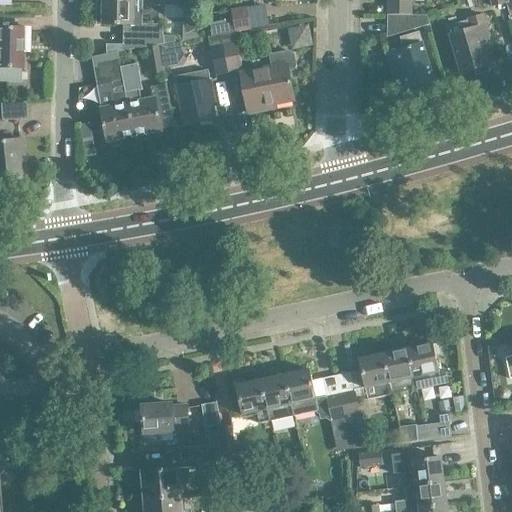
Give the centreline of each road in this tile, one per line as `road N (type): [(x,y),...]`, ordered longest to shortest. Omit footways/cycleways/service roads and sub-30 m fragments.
road 1 (residential): [(82,359),(468,283)]
road 2 (tertiary): [(66,235),(336,173)]
road 3 (residential): [(66,235),(67,0)]
road 4 (residential): [(494,511),(468,283)]
road 5 (tertiary): [(336,173),(511,120)]
road 6 (residential): [(336,173),(337,0)]
road 7 (residential): [(82,359),(66,235)]
road 8 (residential): [(102,511),(88,392)]
